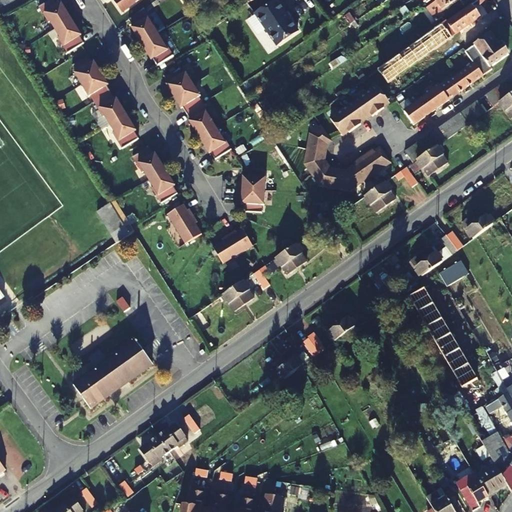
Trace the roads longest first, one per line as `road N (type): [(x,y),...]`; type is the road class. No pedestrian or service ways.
road 1 (residential): [(11,511),(511,151)]
road 2 (residential): [(88,0),(221,219)]
